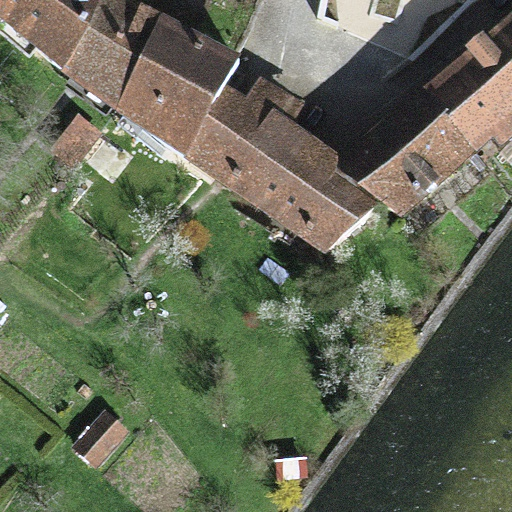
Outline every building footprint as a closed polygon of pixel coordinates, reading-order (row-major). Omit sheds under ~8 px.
[(0,0),(0,22),(57,79),(98,16),(76,0),(0,0)] [(76,0),(98,16),(57,79),(110,111),(161,16),(149,11),(136,5),(125,0),(76,0)] [(297,0),(292,26),(385,62),(388,52),(400,0),(297,0)] [(473,0),(400,0),(388,52),(421,66),(454,41),(477,1),(473,0)] [(511,13),(501,23),(421,91),(475,152),(489,141),(498,150),(511,137),(511,13)] [(161,16),(110,111),(181,157),(221,87),(231,72),(240,57),(161,16)] [(221,87),(181,157),(320,258),(381,201),(341,161),(308,139),(294,129),(305,107),(259,81),(248,100),(221,87)] [(381,126),(341,161),(381,201),(400,223),(475,152),(421,91),(381,126)] [(77,115),(50,145),(73,164),(101,133),(77,115)] [(105,415),(73,450),(96,472),(129,438),(105,415)]
